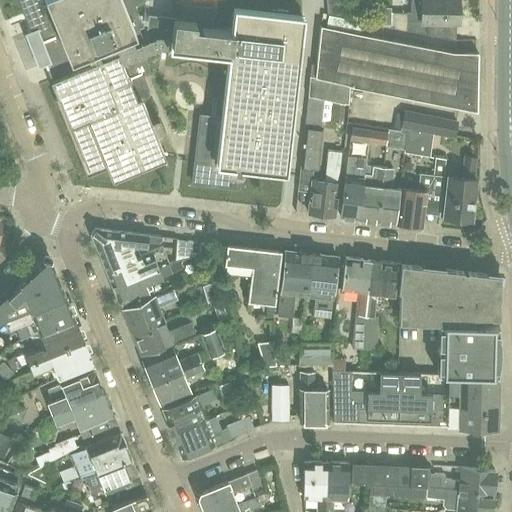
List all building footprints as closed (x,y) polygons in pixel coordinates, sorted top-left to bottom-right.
[(20,0),(25,12),(28,18),(32,29),(33,31),(33,32),(34,34),(36,39),(37,41),(33,43),(34,44),(37,43),(42,55),(41,55),(43,59),(43,60),(44,62),(45,63),(45,64),(50,76),(51,76),(52,78),(118,52),(137,97),(141,96),(141,97),(149,94),(140,74),(149,70),(142,53),(139,45),(144,43),(143,41),(137,26),(142,24),(134,4),(143,0),(20,0)] [(394,27),(406,30),(432,35),(432,21),(459,21),(458,0),(413,0),(411,2),(411,11),(394,11),(394,27)] [(196,21),(195,26),(211,27),(213,7),(182,4),(180,19),(196,21)] [(144,43),(139,45),(142,53),(161,46),(168,47),(229,54),(223,111),(219,138),(198,136),(195,160),(192,182),(239,187),(241,165),(285,170),(303,15),(234,7),(232,30),(211,27),(195,26),(196,21),(180,19),(173,19),(171,36),(159,35),(143,41),(144,43)] [(344,83),(350,85),(352,86),(477,111),(478,52),(453,51),(321,25),(315,76),(344,83)] [(52,78),(50,79),(57,97),(54,98),(55,99),(58,98),(61,97),(92,173),(109,167),(114,178),(166,157),(160,143),(157,137),(166,134),(159,118),(151,121),(141,97),(141,96),(137,97),(118,52),(52,78)] [(344,83),(315,76),(310,75),(308,95),(345,103),(345,102),(349,103),(350,85),(344,83)] [(404,110),(401,125),(454,136),(457,121),(404,110)] [(369,143),(369,142),(371,129),(352,126),(350,140),(369,143)] [(398,148),(404,149),(407,130),(389,128),(388,132),(386,145),(386,146),(398,148)] [(305,129),(301,169),(318,171),(323,131),(305,129)] [(374,130),(371,129),(369,142),(376,143),(386,145),(388,132),(374,130)] [(308,212),(334,215),(338,182),(339,182),(342,151),(328,149),(324,180),(312,179),(308,212)] [(448,174),(443,215),(471,218),(476,178),(474,178),(476,156),(465,155),(462,176),(448,174)] [(363,183),(364,178),(356,176),(358,158),(350,157),(350,165),(347,165),(346,175),(340,215),(359,218),(363,183)] [(399,187),(399,188),(395,222),(422,225),(425,203),(441,204),(444,175),(446,158),(436,157),(434,174),(419,173),(418,189),(399,187)] [(365,173),(364,178),(363,183),(359,218),(377,220),(383,167),(372,165),(371,174),(365,173)] [(395,222),(399,188),(391,187),(393,168),(383,167),(377,220),(395,222)] [(160,236),(95,228),(91,233),(107,272),(121,266),(126,279),(167,263),(169,263),(162,246),(136,257),(133,248),(133,244),(147,246),(147,242),(160,243),(160,236)] [(278,260),(279,249),(228,243),(224,273),(249,277),(246,301),(274,304),(279,260),(278,260)] [(280,293),(278,316),(292,317),(295,295),(305,295),(308,266),(312,267),(314,253),(285,249),(280,293)] [(308,266),(305,295),(316,296),(313,315),(330,317),(337,255),(314,253),(312,267),(308,266)] [(346,256),(342,288),(360,290),(357,315),(354,347),(366,347),(366,316),(372,259),(346,256)] [(20,313),(65,295),(50,258),(43,257),(0,295),(0,323),(5,318),(19,313),(20,313)] [(366,316),(366,347),(377,347),(377,317),(374,317),(377,292),(393,294),(397,262),(372,259),(366,316)] [(107,272),(120,304),(149,292),(145,283),(171,272),(181,268),(178,260),(169,263),(167,263),(126,279),(121,266),(107,272)] [(397,290),(399,290),(398,321),(425,322),(438,322),(492,324),(492,317),(499,317),(500,274),(400,262),(397,290)] [(209,301),(216,299),(212,282),(204,285),(209,301)] [(132,334),(165,321),(159,305),(177,298),(173,288),(155,296),(154,295),(122,308),(132,334)] [(38,331),(74,317),(65,295),(20,313),(19,313),(5,318),(9,328),(25,322),(30,333),(30,334),(38,331)] [(222,300),(212,304),(220,325),(230,320),(222,300)] [(272,319),(274,304),(267,303),(266,318),(272,319)] [(29,363),(83,340),(74,317),(38,331),(30,334),(30,333),(19,338),(23,348),(24,352),(29,363)] [(191,322),(185,324),(169,331),(165,321),(132,334),(140,353),(173,340),(195,331),(191,322)] [(493,324),(492,324),(438,322),(437,343),(438,343),(437,372),(497,374),(498,324),(493,324)] [(217,326),(202,332),(211,356),(227,349),(217,326)] [(57,378),(93,363),(83,340),(29,363),(32,371),(46,365),(50,361),(57,378)] [(273,341),(258,341),(266,366),(275,366),(273,341)] [(300,341),(297,365),(332,363),(331,344),(332,341),(300,341)] [(152,382),(201,362),(197,353),(178,360),(172,347),(142,359),(152,382)] [(274,353),(275,366),(288,365),(287,352),(274,353)] [(5,362),(12,370),(20,365),(15,356),(5,362)] [(12,370),(5,362),(3,360),(0,362),(0,372),(4,378),(5,378),(12,371),(13,371),(12,370)] [(152,382),(161,403),(191,391),(185,378),(204,370),(201,362),(152,382)] [(81,399),(103,390),(94,369),(45,389),(50,400),(47,401),(52,414),(83,401),(81,399)] [(333,421),(496,427),(497,375),(449,374),(448,395),(418,394),(419,373),(381,371),(380,392),(350,390),(351,370),(332,369),(332,376),(333,421)] [(300,420),(328,421),(329,389),(315,388),(315,371),(301,371),(300,388),(300,420)] [(231,381),(219,386),(222,394),(234,389),(231,381)] [(272,420),(288,420),(289,385),(273,385),(272,420)] [(82,434),(116,421),(103,389),(103,390),(81,399),(83,401),(52,414),(56,422),(74,414),(82,434)] [(172,433),(205,419),(199,405),(216,398),(212,389),(191,397),(162,408),(172,433)] [(182,456),(231,436),(228,427),(221,430),(215,415),(205,419),(172,433),(182,456)] [(236,422),(240,433),(251,428),(253,428),(249,417),(236,422)] [(81,477),(86,475),(131,456),(124,441),(120,432),(85,446),(86,447),(71,453),(81,477)] [(14,439),(0,433),(0,458),(5,460),(14,439)] [(53,459),(78,446),(74,437),(55,445),(57,449),(50,452),(53,459)] [(105,494),(140,480),(136,471),(137,471),(131,456),(86,475),(93,492),(103,489),(105,494)] [(303,460),(302,496),(316,497),(315,511),(324,511),(326,461),(303,460)] [(332,511),(333,497),(347,497),(348,462),(326,461),(324,511),(332,511)] [(430,472),(429,465),(352,462),(351,481),(368,482),(371,483),(389,484),(427,486),(443,487),(458,489),(493,493),(494,476),(495,470),(461,466),(461,470),(460,480),(444,479),(445,474),(430,472)] [(51,477),(45,463),(25,474),(47,485),(51,477)] [(247,473),(245,474),(250,485),(251,488),(261,484),(256,469),(247,473)] [(204,511),(219,511),(237,504),(232,492),(250,485),(245,474),(200,492),(198,497),(204,511)] [(0,511),(9,511),(19,483),(0,476),(0,511)] [(369,505),(386,507),(389,484),(371,483),(370,504),(369,505)] [(47,511),(48,511),(29,504),(35,488),(24,484),(13,511),(47,511)] [(456,510),(474,511),(490,511),(491,508),(493,493),(458,489),(443,487),(427,486),(426,497),(443,499),(443,505),(446,508),(457,509),(456,510)] [(263,488),(253,492),(254,497),(256,497),(265,493),(263,488)] [(153,511),(145,491),(112,505),(114,511),(153,511)] [(252,511),(261,508),(256,497),(254,497),(237,504),(219,511),(252,511)] [(50,506),(48,511),(47,511),(70,511),(74,502),(66,499),(62,510),(50,506)] [(74,502),(70,511),(79,511),(83,505),(74,502)]
